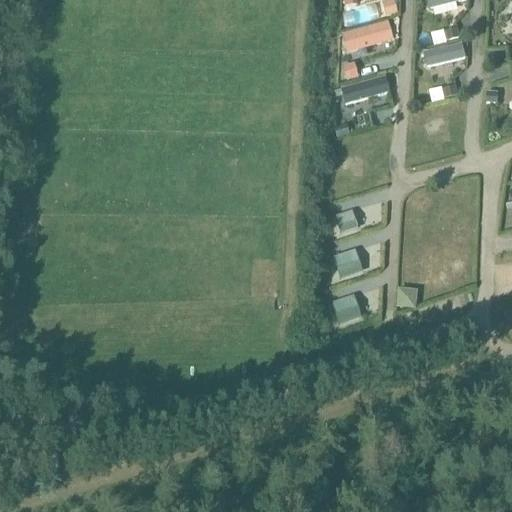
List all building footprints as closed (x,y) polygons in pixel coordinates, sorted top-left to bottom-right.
[(466,0),(425,0),(428,11),(467,2),(466,0)] [(385,22),(339,35),(344,54),(390,41),(385,22)] [(461,45),(422,55),(426,70),(464,60),(461,45)] [(383,79),(339,91),(343,107),(387,95),(383,79)] [(342,188),(343,197),(367,194),(366,185),(342,188)] [(339,237),(357,231),(351,212),(333,218),(339,237)] [(339,282),(362,275),(355,252),(332,259),(339,282)] [(338,328),(361,321),(353,298),(330,305),(338,328)]
